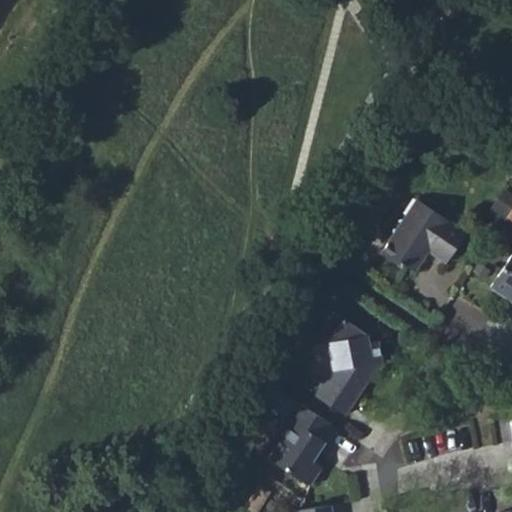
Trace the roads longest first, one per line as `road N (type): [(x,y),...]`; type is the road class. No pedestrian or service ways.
road 1 (residential): [(511,353),(475,342),(439,361),(365,495)]
road 2 (residential): [(511,468),(365,495)]
